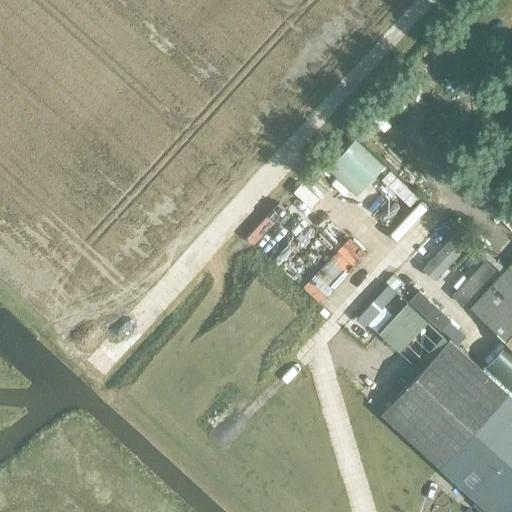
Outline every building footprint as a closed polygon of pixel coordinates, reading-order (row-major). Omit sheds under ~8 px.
[(358,192),(385,162),(355,135),(328,165),(358,192)] [(320,196),(304,183),(296,192),(331,221),(354,193),(335,178),(320,196)] [(411,254),(427,268),(461,231),(445,217),(411,254)] [(303,285),(320,300),(367,250),(350,235),(303,285)] [(511,261),(469,308),(511,347),(511,261)] [(358,314),(366,322),(397,289),(389,282),(358,314)] [(410,304),(382,335),(423,372),(451,341),(410,304)] [(491,511),(510,511),(511,510),(511,397),(451,341),(423,372),(385,413),(491,511)]
